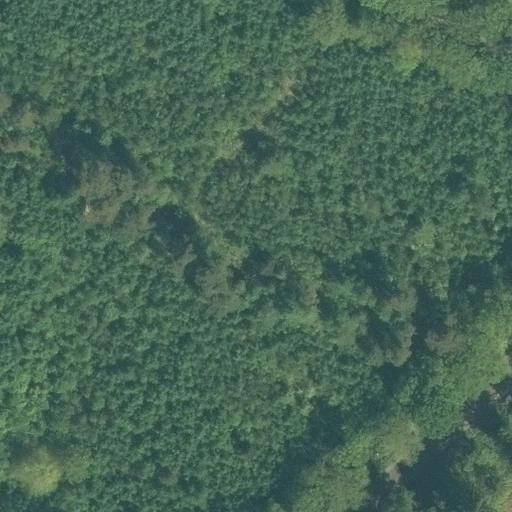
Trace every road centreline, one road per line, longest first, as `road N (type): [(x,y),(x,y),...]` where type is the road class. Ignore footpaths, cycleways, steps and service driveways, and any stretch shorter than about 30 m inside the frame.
road 1 (track): [(400,476),(511,376)]
road 2 (track): [(381,0),(511,58)]
